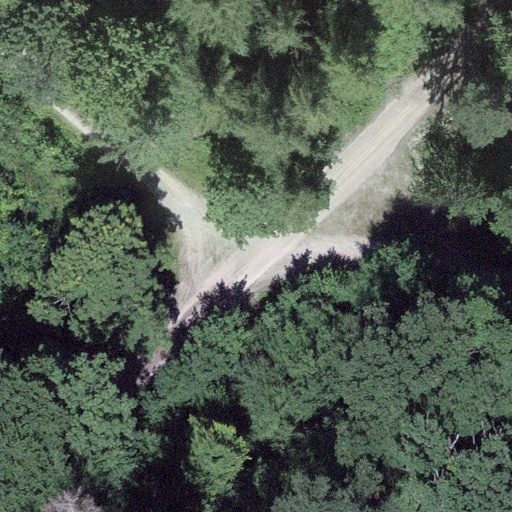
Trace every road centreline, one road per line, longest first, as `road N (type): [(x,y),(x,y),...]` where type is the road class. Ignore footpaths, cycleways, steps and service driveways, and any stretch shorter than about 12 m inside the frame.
road 1 (unclassified): [(0,506),(511,14)]
road 2 (track): [(511,278),(282,232),(157,179),(0,33)]
